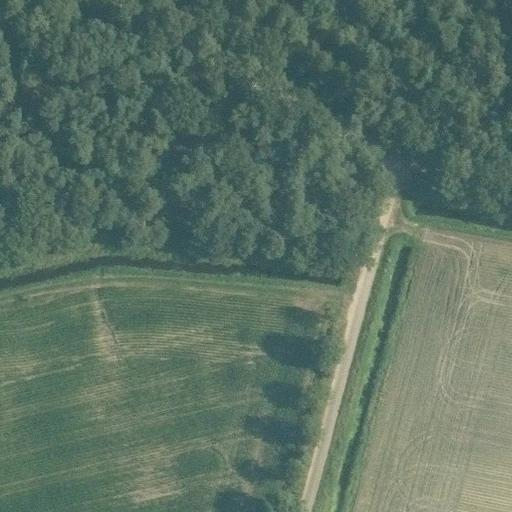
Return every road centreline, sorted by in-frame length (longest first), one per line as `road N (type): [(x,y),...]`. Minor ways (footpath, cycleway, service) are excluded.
road 1 (track): [(393,198),(388,172),(103,0)]
road 2 (unclassified): [(300,511),(393,198)]
